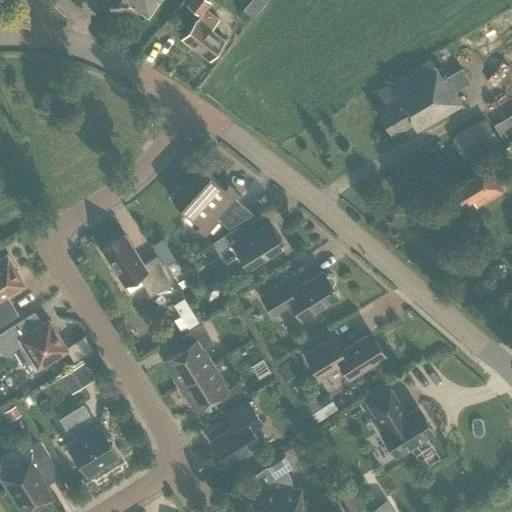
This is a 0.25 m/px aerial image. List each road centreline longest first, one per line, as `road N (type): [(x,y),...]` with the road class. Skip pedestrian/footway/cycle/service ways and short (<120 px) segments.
road 1 (residential): [(104,511),(178,466),(42,237),(126,184),(191,107)]
road 2 (unclassified): [(511,372),(266,161),(191,107)]
road 3 (unclassified): [(41,38),(121,66),(191,107)]
